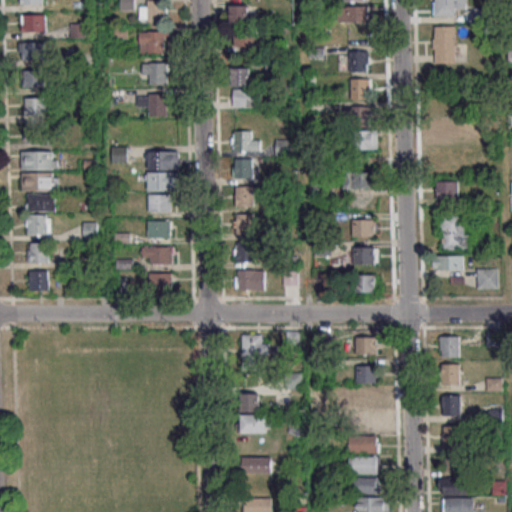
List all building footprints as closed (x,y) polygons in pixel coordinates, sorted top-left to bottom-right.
[(133,0),(120,0),(121,10),(133,10),(133,0)] [(434,0),(435,16),(457,16),(457,8),(467,8),(466,0),(434,0)] [(166,22),(166,1),(139,1),(139,22),(166,22)] [(231,24),(248,24),(248,5),(231,5),(231,24)] [(370,6),(339,6),(339,21),(370,21),(370,6)] [(47,14),(21,14),(22,31),(47,31),(47,14)] [(71,37),(88,37),(88,23),(71,23),(71,37)] [(434,63),(454,63),(454,26),(434,26),(434,63)] [(257,46),(257,30),(234,30),(234,46),(257,46)] [(165,31),(139,31),(139,53),(165,53),(165,31)] [(20,60),(44,60),(44,42),(20,42),(20,60)] [(349,71),(369,71),(369,50),(349,50),(349,71)] [(144,63),(144,84),(168,84),(168,63),(144,63)] [(232,67),(232,86),(251,86),(250,67),(232,67)] [(25,87),(48,87),(48,70),(25,70),(25,87)] [(351,99),(369,99),(369,78),(351,78),(351,99)] [(233,106),(262,106),(262,90),(233,90),(233,106)] [(149,105),(149,116),(168,116),(168,94),(139,94),(139,105),(149,105)] [(47,97),(25,97),(25,115),(47,115),(47,97)] [(370,106),(344,106),(344,122),(371,121),(370,106)] [(462,138),(462,121),(433,121),(433,138),(462,138)] [(25,142),(53,142),(53,125),(25,125),(25,142)] [(232,150),(261,150),(261,140),(251,140),(251,130),(232,130),(232,150)] [(352,130),(352,150),(378,150),(378,130),(352,130)] [(179,150),(147,150),(147,169),(179,169),(179,150)] [(22,169),(58,169),(58,151),(22,151),(22,169)] [(457,170),(457,153),(436,153),(436,170),(457,170)] [(234,177),(253,177),(253,158),(234,158),(234,177)] [(179,171),(147,171),(147,190),(179,190),(179,171)] [(372,171),(344,171),(344,188),(372,188),(372,171)] [(56,172),(23,172),(23,189),(56,189),(56,172)] [(437,199),(458,199),(458,180),(437,180),(437,199)] [(253,186),(236,186),(236,206),(253,206),(253,186)] [(56,193),(28,193),(28,211),(56,211),(56,193)] [(148,211),(172,211),(172,194),(148,194),(148,211)] [(469,249),(468,213),(441,214),(441,249),(469,249)] [(51,214),(28,214),(28,235),(51,235),(51,214)] [(255,214),(236,214),(236,234),(255,234),(255,214)] [(352,237),(377,237),(377,219),(352,219),(352,237)] [(172,220),(147,220),(147,237),(172,237),(172,220)] [(97,239),(97,221),(83,221),(83,239),(97,239)] [(49,263),(49,242),(29,242),(29,263),(49,263)] [(235,261),(257,261),(257,243),(235,243),(235,261)] [(174,264),(174,246),(142,246),(142,264),(174,264)] [(353,264),(377,264),(377,246),(353,246),(353,264)] [(464,255),(434,255),(434,270),(464,270),(464,255)] [(498,288),(498,268),(478,268),(478,288),(498,288)] [(265,269),(237,269),(237,289),(265,289),(265,269)] [(50,270),(29,270),(29,290),(50,290),(50,270)] [(174,273),(149,273),(149,292),(174,292),(174,273)] [(355,274),(355,292),(376,292),(376,274),(355,274)] [(265,368),(265,344),(263,344),(263,334),(242,334),(242,368),(265,368)] [(459,336),(440,336),(440,357),(459,357),(459,336)] [(377,337),(357,337),(357,354),(377,354),(377,337)] [(460,363),(442,363),(442,384),(460,384),(460,363)] [(377,383),(377,365),(356,365),(356,383),(377,383)] [(377,409),(377,390),(353,390),(353,409),(377,409)] [(260,392),(241,392),(241,411),(260,411),(260,392)] [(443,394),(443,415),(461,415),(461,394),(443,394)] [(502,420),(502,410),(490,410),(490,420),(502,420)] [(241,432),(271,432),(271,414),(241,414),(241,432)] [(377,431),(377,416),(353,416),(353,431),(377,431)] [(442,446),(462,446),(462,426),(442,426),(442,446)] [(349,452),(378,452),(378,436),(349,436),(349,452)] [(378,456),(350,456),(350,473),(378,473),(378,456)] [(272,457),(243,457),(243,472),(272,472),(272,457)] [(379,477),(352,477),(352,493),(379,493),(379,477)] [(440,494),(470,494),(470,478),(440,478),(440,494)] [(246,511),(271,511),(272,496),(247,496),(246,511)] [(389,511),(389,497),(358,497),(357,511),(389,511)] [(473,511),(473,497),(443,497),(443,511),(473,511)]
